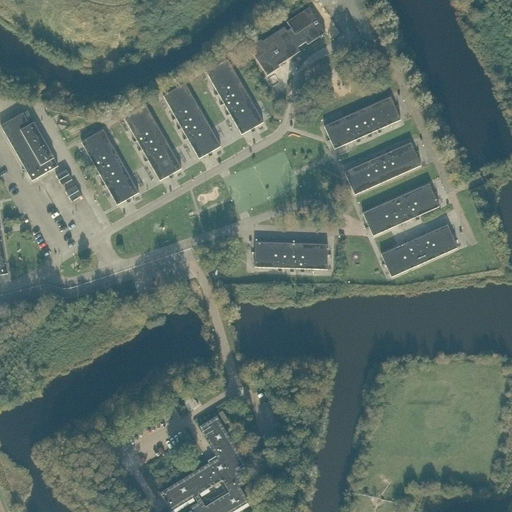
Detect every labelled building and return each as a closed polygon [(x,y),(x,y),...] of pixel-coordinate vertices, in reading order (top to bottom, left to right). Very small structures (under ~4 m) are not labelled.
[(349,9),(362,2),(361,0),(353,0),(346,3),(349,9)] [(351,15),(365,8),(362,2),(349,9),(351,15)] [(354,20),(368,14),(365,8),(351,15),(354,20)] [(308,45),(320,37),(304,11),(287,22),(291,29),(287,32),(284,28),(262,42),(261,40),(249,48),(267,76),(279,68),(278,66),(300,52),(298,48),(306,42),(308,45)] [(357,26),(370,19),(368,14),(354,20),(357,26)] [(359,31),(373,25),(370,19),(357,26),(359,31)] [(376,30),(374,26),(373,25),(359,31),(362,37),(376,30)] [(365,43),(379,36),(376,30),(362,37),(365,43)] [(242,135),(264,123),(228,60),(206,72),(242,135)] [(221,147),(186,85),(185,84),(163,96),(199,159),(221,147)] [(334,150),(401,120),(391,97),(324,127),(334,150)] [(160,181),(182,169),(146,106),(124,118),(160,181)] [(34,123),(30,125),(23,114),(1,126),(32,181),(58,167),(54,159),(54,158),(34,123)] [(117,206),(139,193),(103,130),(81,142),(117,206)] [(421,166),(416,155),(411,143),(345,173),(355,195),(421,166)] [(373,237),(439,207),(429,184),(363,214),(373,237)] [(0,275),(8,274),(0,224),(0,275)] [(391,278),(458,248),(448,225),(381,255),(391,278)] [(327,270),(328,245),(256,243),(255,268),(327,270)] [(190,391),(180,397),(186,405),(195,400),(190,391)] [(188,411),(198,405),(195,400),(185,406),(188,411)] [(244,484),(237,472),(247,466),(217,417),(198,428),(217,459),(219,461),(215,463),(214,461),(160,494),(162,497),(168,507),(171,511),(195,497),(198,503),(190,508),(192,511),(233,511),(249,502),(240,487),(244,484)] [(273,425),(277,437),(283,435),(280,423),(273,425)]
